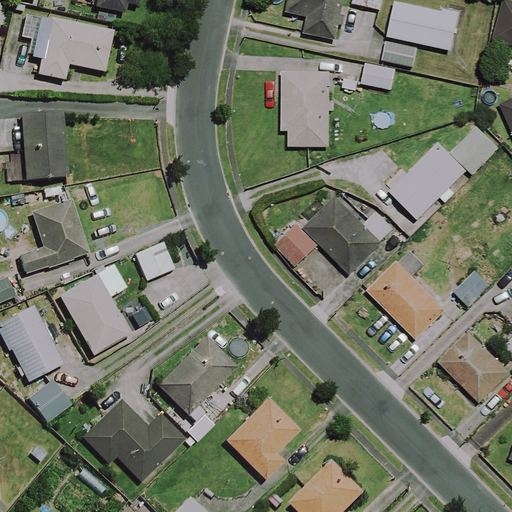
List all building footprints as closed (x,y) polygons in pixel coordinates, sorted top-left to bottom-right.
[(136,0),(74,0),(74,6),(122,17),(124,5),(135,7),(136,0)] [(342,0),(285,0),(283,14),(306,19),(302,39),(333,46),(342,0)] [(351,0),(351,6),(378,12),(380,0),(351,0)] [(456,17),(393,3),(385,39),(448,53),(456,17)] [(511,5),(503,3),(492,43),(511,48),(511,5)] [(109,33),(12,16),(8,38),(28,41),(25,59),(38,61),(35,78),(62,82),(65,68),(102,75),(109,33)] [(415,50),(384,46),(382,64),(412,68),(415,50)] [(392,72),(364,68),(361,88),(389,92),(392,72)] [(327,70),(280,69),(280,135),(287,135),(286,149),(326,149),(327,70)] [(511,100),(500,106),(511,134),(511,100)] [(69,177),(64,112),(23,114),(28,179),(69,177)] [(496,150),(475,129),(448,156),(437,145),(388,195),(416,222),(438,199),(444,205),(453,196),(448,190),(466,172),(471,177),(496,150)] [(90,255),(72,199),(33,211),(44,246),(21,253),(27,274),(90,255)] [(348,277),(394,233),(375,213),(362,226),(336,199),(301,232),(294,225),(272,246),(294,269),(317,246),(348,277)] [(160,242),(131,254),(143,283),(172,272),(165,255),(160,242)] [(128,286),(114,261),(51,297),(86,357),(130,331),(109,297),(128,286)] [(443,312),(393,263),(364,292),(414,341),(443,312)] [(488,287),(473,273),(453,295),(467,309),(488,287)] [(5,278),(0,280),(0,302),(13,297),(5,278)] [(511,298),(499,291),(487,311),(511,326),(511,332),(500,352),(511,359),(511,298)] [(63,362),(31,306),(0,324),(0,331),(28,381),(63,362)] [(507,375),(468,335),(437,365),(477,405),(507,375)] [(155,389),(188,422),(200,410),(196,406),(231,371),(202,342),(155,389)] [(67,408),(49,383),(26,400),(44,425),(67,408)] [(295,433),(264,403),(223,444),(262,483),(280,464),(272,456),(295,433)] [(144,430),(118,404),(80,440),(105,466),(113,459),(137,484),(181,442),(157,417),(144,430)] [(345,511),(360,497),(329,467),(287,509),(290,511),(345,511)]
